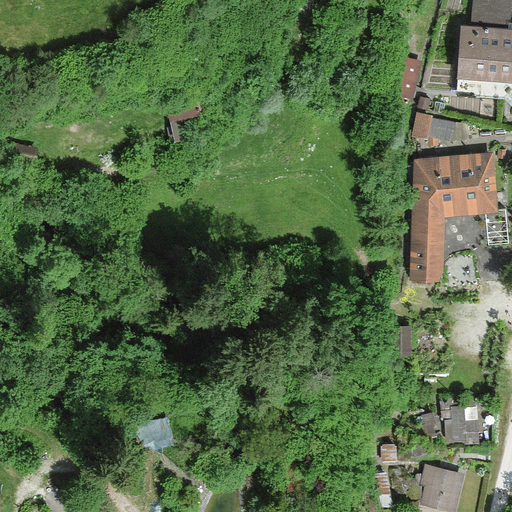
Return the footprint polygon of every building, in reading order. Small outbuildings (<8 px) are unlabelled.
[(505,0),(471,0),(470,19),(504,22),(505,0)] [(511,31),(454,26),(449,78),(511,83),(511,31)] [(188,109),(171,113),(176,136),(194,132),(188,109)] [(468,136),(469,114),(416,113),(416,135),(468,136)] [(0,140),(0,159),(22,161),(24,143),(0,140)] [(488,155),(404,156),(406,282),(438,282),(437,214),(488,213),(488,155)] [(405,328),(377,329),(378,356),(406,355),(405,328)] [(473,408),(439,408),(439,443),(473,443),(473,408)] [(449,511),(458,475),(421,466),(416,488),(419,489),(415,506),(439,511),(449,511)]
